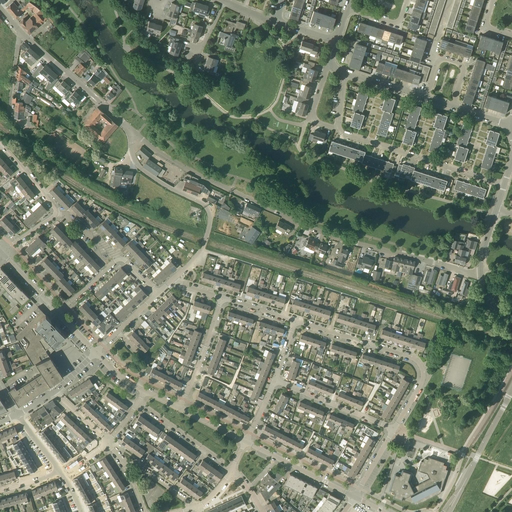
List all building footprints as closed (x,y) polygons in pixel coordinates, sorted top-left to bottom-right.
[(481,8),(483,2),(476,0),(474,0),(473,5),(481,8)] [(49,18),(44,13),(40,10),(37,7),(29,1),(26,4),(27,5),(25,6),(21,10),(22,12),(27,8),(29,6),(30,8),(33,10),(36,13),(33,15),(25,22),(23,19),(19,22),(29,34),(49,18)] [(141,10),(143,4),(134,1),(132,7),(131,7),(130,10),(136,12),(137,9),(141,10)] [(169,9),(178,12),(180,6),(181,6),(182,3),(176,1),(176,4),(172,3),(169,9)] [(11,13),(18,7),(13,2),(6,8),(11,13)] [(199,12),(202,4),(195,2),(195,3),(192,2),(189,11),(192,12),(193,11),(199,12)] [(422,12),(424,6),(415,3),(414,9),(422,12)] [(208,7),(208,6),(202,4),(199,12),(205,14),(205,16),(208,17),(210,8),(208,7)] [(304,9),(301,8),(293,5),(291,11),(299,14),(300,14),(302,15),(304,9)] [(479,14),(481,8),(473,5),(471,11),(479,14)] [(21,10),(20,10),(18,7),(11,13),(16,19),(20,15),(19,15),(22,12),(21,10)] [(176,18),(178,12),(169,9),(167,15),(171,16),(171,19),(177,21),(177,18),(176,18)] [(426,13),(422,12),(414,9),(412,15),(420,18),(424,19),(426,13)] [(298,20),(299,14),(291,11),(289,17),(298,20)] [(477,20),(479,14),(471,11),(469,18),(477,20)] [(16,19),(18,21),(25,15),(23,13),(16,19)] [(418,24),(420,18),(412,15),(410,21),(418,24)] [(475,26),(477,20),(469,18),(467,24),(475,26)] [(192,30),(200,32),(202,26),(202,23),(193,20),(192,23),(194,24),(192,30)] [(223,32),(238,37),(238,35),(231,33),(234,26),(235,26),(236,24),(232,22),(232,24),(229,23),(229,21),(226,20),(225,26),(223,32)] [(416,30),(418,24),(410,21),(408,27),(416,30)] [(153,32),(156,24),(149,22),(148,26),(145,25),(143,31),(146,32),(146,30),(153,32)] [(364,33),(367,24),(361,22),(358,31),(364,33)] [(156,24),(153,32),(159,34),(162,26),(156,24)] [(370,35),(373,26),(367,24),(364,33),(370,35)] [(473,32),(475,26),(467,24),(465,30),(473,32)] [(52,36),(59,29),(56,25),(48,32),(52,36)] [(376,37),(379,28),(373,26),(370,35),(376,37)] [(382,39),(385,30),(379,28),(376,37),(382,39)] [(192,30),(188,29),(187,31),(191,32),(190,36),(188,35),(187,39),(193,40),(193,42),(196,43),(197,39),(198,39),(200,32),(192,30)] [(388,41),(391,32),(385,30),(382,39),(381,42),(387,43),(388,41)] [(237,38),(238,37),(223,32),(223,33),(220,32),(216,43),(217,44),(220,37),(224,38),(225,38),(223,44),(226,45),(224,50),(234,53),(235,48),(231,47),(234,37),(237,38)] [(394,43),(397,34),(391,32),(388,41),(394,43)] [(397,34),(394,43),(400,44),(403,36),(397,34)] [(173,37),(170,36),(169,39),(173,40),(171,46),(180,49),(182,43),(181,43),(182,40),(173,37)] [(446,50),(449,41),(442,39),(440,48),(446,50)] [(305,50),(307,43),(302,41),(300,45),(298,44),(296,50),(299,52),(304,53),(305,50)] [(452,52),(455,43),(449,41),(446,50),(452,52)] [(499,55),(503,42),(499,41),(496,51),(495,53),(499,55)] [(26,60),(34,51),(29,47),(24,42),(21,45),(26,50),(21,56),(25,61),(26,60)] [(307,43),(305,50),(310,52),(311,52),(313,45),(313,46),(313,45),(307,43)] [(458,54),(460,45),(455,43),(452,52),(458,54)] [(311,52),(310,52),(310,53),(316,54),(315,57),(318,58),(320,52),(317,51),(318,47),(313,46),(313,45),(311,52)] [(464,56),(466,47),(460,45),(458,54),(464,56)] [(169,53),(168,52),(167,55),(176,58),(177,55),(178,56),(180,49),(171,46),(169,53)] [(466,47),(464,56),(470,58),(473,49),(466,47)] [(91,56),(85,49),(84,48),(77,56),(82,60),(79,63),(80,64),(75,70),(80,74),(88,66),(85,63),(91,56)] [(34,62),(39,57),(40,57),(34,51),(26,60),(29,63),(32,60),(34,62)] [(420,63),(422,58),(411,55),(408,54),(407,58),(410,59),(420,63)] [(206,63),(215,66),(217,59),(218,60),(219,57),(213,55),(212,58),(208,57),(206,63)] [(486,66),(484,66),(485,62),(477,59),(475,65),(483,68),(494,71),(496,66),(487,64),(486,66)] [(28,65),(26,67),(20,62),(17,65),(18,65),(24,70),(26,72),(27,73),(31,68),(28,65)] [(382,73),(385,64),(379,62),(376,71),(382,73)] [(388,75),(391,66),(392,64),(386,62),(385,64),(382,73),(388,75)] [(213,72),(215,66),(206,63),(204,69),(205,69),(204,72),(213,75),(214,72),(213,72)] [(41,64),(32,75),(34,78),(41,73),(45,77),(51,70),(45,65),(44,67),(41,64)] [(313,69),(314,66),(308,64),(305,73),(309,74),(308,74),(316,76),(317,71),(313,69)] [(25,76),(27,73),(26,72),(24,70),(18,65),(16,74),(23,75),(25,76)] [(482,74),(483,68),(475,65),(473,71),(482,74)] [(394,77),(397,68),(391,66),(388,75),(394,77)] [(100,81),(105,77),(107,75),(99,67),(87,81),(93,86),(98,80),(100,81)] [(400,79),(403,70),(397,68),(394,77),(400,79)] [(51,70),(45,77),(49,81),(46,88),(49,90),(58,79),(56,77),(57,75),(51,70)] [(406,81),(409,72),(403,70),(400,79),(406,81)] [(480,80),(482,74),(473,71),(471,77),(480,80)] [(412,82),(415,74),(409,72),(406,81),(412,82)] [(23,75),(16,74),(15,80),(23,81),(24,82),(27,85),(30,81),(32,82),(34,80),(32,78),(30,80),(25,76),(23,75)] [(314,82),(316,76),(308,74),(307,79),(304,78),(303,81),(309,83),(309,80),(314,82)] [(412,82),(418,84),(420,81),(421,77),(421,76),(415,74),(412,82)] [(478,86),(480,80),(471,77),(469,83),(478,86)] [(14,89),(21,90),(23,83),(24,83),(24,82),(23,81),(15,80),(14,89)] [(511,89),(511,85),(511,82),(504,80),(502,86),(511,89)] [(60,91),(67,84),(63,81),(61,83),(59,81),(54,86),(57,88),(60,91)] [(303,91),(310,93),(312,87),(308,86),(309,83),(303,81),(302,84),(300,90),(303,91)] [(476,92),(478,86),(469,83),(467,89),(476,92)] [(66,96),(70,91),(68,89),(70,87),(67,84),(60,91),(64,94),(66,96)] [(118,84),(116,86),(114,84),(111,87),(110,86),(108,89),(110,91),(105,97),(110,100),(115,94),(117,96),(123,90),(120,88),(121,87),(118,84)] [(368,97),(369,91),(360,88),(358,94),(368,97)] [(474,98),(476,92),(467,89),(465,95),(474,98)] [(309,99),(310,93),(303,91),(300,90),(297,98),(303,100),(304,97),(309,99)] [(70,104),(78,94),(75,91),(73,93),(70,91),(66,96),(64,98),(70,104)] [(29,105),(32,98),(25,94),(21,100),(29,105)] [(77,106),(78,107),(82,102),(80,100),(82,97),(78,94),(70,104),(74,107),(75,105),(77,106)] [(366,102),(368,97),(358,94),(356,99),(366,102)] [(472,104),(474,98),(465,95),(463,101),(472,104)] [(505,101),(502,111),(506,113),(507,110),(509,111),(511,101),(511,96),(507,95),(505,101)] [(394,102),(395,102),(396,99),(386,96),(386,97),(383,96),(383,99),(385,100),(384,103),(394,106),(393,106),(394,102)] [(51,107),(52,105),(40,97),(40,98),(39,100),(51,107)] [(297,98),(295,97),(294,100),(298,102),(296,107),(306,110),(308,105),(302,103),(303,100),(297,98)] [(364,108),(366,102),(356,99),(354,105),(364,108)] [(22,103),(15,102),(15,103),(15,111),(24,112),(28,112),(28,116),(33,116),(32,122),(32,123),(36,125),(37,120),(37,115),(33,114),(30,113),(31,107),(26,104),(25,106),(22,106),(22,103)] [(382,110),(384,110),(391,112),(392,110),(392,109),(393,106),(394,106),(384,103),(383,106),(380,105),(380,108),(382,108),(382,110)] [(422,107),(420,107),(412,104),(410,110),(420,113),(422,107)] [(353,111),(355,112),(362,114),(364,108),(354,105),(353,111)] [(80,126),(96,140),(98,137),(104,142),(118,126),(104,113),(97,107),(80,126)] [(305,116),(306,110),(296,107),(295,112),(297,113),(305,116)] [(394,113),(391,112),(384,110),(382,116),(392,119),(394,113)] [(418,119),(420,113),(410,110),(408,116),(418,119)] [(25,116),(28,116),(28,112),(24,112),(15,111),(14,118),(25,119),(25,116)] [(365,115),(362,114),(355,112),(354,115),(355,115),(354,119),(353,118),(363,122),(364,118),(366,119),(366,117),(364,116),(365,115)] [(446,123),(445,122),(446,119),(447,119),(448,116),(438,113),(438,114),(435,113),(435,116),(437,116),(436,120),(446,123)] [(390,125),(392,119),(382,116),(381,122),(390,125)] [(416,125),(418,119),(408,116),(407,122),(416,125)] [(352,122),(350,125),(360,128),(361,127),(363,128),(364,126),(361,125),(363,122),(353,118),(353,119),(352,122)] [(436,127),(443,129),(444,126),(445,123),(446,123),(436,120),(435,123),(432,122),(432,124),(434,125),(434,126),(436,127)] [(472,130),(474,124),(464,121),(462,127),(472,130)] [(388,131),(390,125),(381,122),(379,128),(388,131)] [(414,131),(416,125),(407,122),(405,128),(407,129),(414,131)] [(446,130),(443,129),(436,127),(434,133),(444,136),(446,130)] [(470,136),(472,130),(462,127),(460,133),(470,136)] [(386,137),(388,131),(379,128),(377,134),(386,137)] [(417,132),(414,131),(407,129),(406,132),(407,132),(406,135),(405,135),(415,138),(416,135),(418,136),(419,134),(416,133),(417,132)] [(488,136),(498,139),(497,139),(498,136),(499,136),(500,133),(490,129),(490,131),(487,130),(487,132),(489,133),(488,136)] [(318,139),(320,132),(315,130),(313,135),(311,134),(309,140),(312,141),(317,142),(318,139)] [(320,132),(318,139),(323,141),(322,144),(325,145),(327,139),(325,138),(326,134),(320,132)] [(442,142),(444,136),(434,133),(433,139),(442,142)] [(468,142),(470,136),(460,133),(459,139),(468,142)] [(405,135),(405,136),(404,139),(403,142),(412,145),(413,144),(415,145),(416,142),(414,142),(415,138),(405,135)] [(495,146),(496,143),(497,139),(498,140),(498,139),(488,136),(487,140),(485,139),(484,141),(486,142),(486,143),(488,144),(495,146)] [(440,148),(442,142),(433,139),(431,145),(440,148)] [(466,148),(466,147),(468,142),(459,139),(457,145),(459,145),(466,148)] [(337,152),(340,143),(338,143),(339,140),(336,140),(336,142),(332,141),(329,151),(330,150),(333,151),(333,152),(336,153),(336,152),(337,152)] [(343,154),(344,155),(347,145),(345,145),(345,143),(343,142),(342,144),(340,143),(337,152),(340,153),(339,154),(343,155),(343,154)] [(349,146),(347,145),(344,155),(346,155),(346,156),(349,157),(350,156),(351,157),(354,148),(351,147),(352,145),(350,144),(349,146)] [(498,147),(495,146),(488,144),(486,150),(496,153),(498,147)] [(438,154),(440,148),(431,145),(429,151),(438,154)] [(457,152),(467,155),(468,152),(470,153),(471,150),(468,150),(469,148),(466,147),(466,148),(459,145),(458,148),(459,149),(458,152),(457,152)] [(147,160),(151,154),(142,146),(137,152),(145,158),(141,163),(143,165),(142,166),(156,176),(157,175),(161,168),(163,165),(158,162),(156,165),(148,159),(147,160)] [(356,160),(357,160),(360,150),(358,149),(359,147),(356,146),(356,148),(354,148),(351,157),(353,157),(353,158),(356,159),(356,160)] [(360,150),(357,160),(359,161),(359,160),(362,161),(365,154),(366,152),(365,151),(365,149),(363,148),(362,150),(360,150)] [(494,158),(496,153),(486,150),(485,156),(494,158)] [(454,159),(462,161),(464,162),(465,161),(467,161),(468,159),(466,158),(467,155),(457,152),(456,156),(454,159)] [(103,162),(105,159),(94,153),(92,157),(103,162)] [(367,165),(371,156),(365,154),(362,161),(362,163),(367,165)] [(373,167),(377,158),(371,156),(367,165),(373,167)] [(492,164),(494,158),(485,156),(483,161),(492,164)] [(379,169),(382,160),(377,158),(373,167),(379,169)] [(385,171),(388,162),(382,160),(379,169),(385,171)] [(490,170),(492,164),(483,161),(481,167),(490,170)] [(0,169),(3,173),(9,167),(5,162),(0,166),(0,169)] [(396,166),(393,165),(394,164),(388,162),(385,171),(394,174),(396,166)] [(406,175),(409,166),(403,164),(403,165),(399,164),(397,171),(400,173),(399,176),(405,178),(406,175)] [(409,166),(406,175),(412,177),(411,180),(411,179),(413,179),(416,170),(414,170),(415,168),(409,166)] [(7,177),(13,172),(9,167),(3,173),(1,175),(0,175),(0,178),(2,177),(5,175),(7,177)] [(122,172),(123,170),(122,170),(123,168),(115,167),(114,175),(116,175),(116,179),(120,180),(120,184),(121,184),(122,179),(122,172)] [(418,181),(419,181),(422,172),(420,172),(420,169),(418,169),(417,171),(416,170),(413,179),(415,180),(415,181),(418,182),(418,181)] [(127,184),(131,185),(133,172),(123,170),(122,172),(122,179),(121,184),(120,184),(120,188),(127,189),(127,184)] [(426,183),(429,174),(426,174),(427,172),(425,171),(424,173),(422,172),(419,181),(422,182),(421,183),(425,184),(425,183),(426,183)] [(431,185),(432,186),(435,177),(433,176),(434,174),(431,173),(431,175),(429,174),(426,183),(428,184),(428,185),(431,186),(431,185)] [(10,182),(12,186),(14,188),(17,185),(23,180),(19,175),(10,182)] [(439,188),(442,179),(440,178),(440,176),(438,175),(437,177),(435,177),(432,186),(435,186),(435,187),(438,188),(438,187),(439,188)] [(441,189),(444,190),(448,181),(446,180),(447,178),(445,177),(444,179),(442,179),(439,188),(442,189),(441,189)] [(57,183),(59,180),(57,178),(52,183),(55,186),(49,192),(54,196),(60,190),(62,188),(57,183)] [(189,182),(189,180),(184,178),(183,181),(185,182),(182,190),(187,192),(187,190),(188,190),(188,189),(189,190),(191,186),(188,185),(189,183),(189,182)] [(21,190),(27,185),(23,180),(17,185),(21,190)] [(189,183),(188,185),(191,186),(189,190),(188,189),(188,190),(187,190),(187,192),(191,193),(193,190),(194,191),(195,188),(196,188),(198,183),(190,180),(189,183)] [(460,191),(463,182),(457,180),(454,189),(460,191)] [(191,193),(197,196),(198,196),(200,191),(208,195),(210,192),(204,185),(198,182),(198,183),(196,188),(195,188),(194,191),(193,190),(191,193)] [(466,193),(469,184),(463,182),(460,191),(466,193)] [(472,195),(475,186),(469,184),(466,193),(472,195)] [(18,193),(20,196),(22,198),(25,195),(31,190),(27,185),(21,190),(18,193)] [(477,197),(480,187),(475,186),(472,195),(477,197)] [(480,187),(477,197),(483,199),(486,189),(480,187)] [(31,190),(25,195),(29,200),(35,195),(31,190)] [(67,190),(63,194),(60,190),(54,196),(58,200),(68,191),(67,190)] [(62,205),(68,199),(64,196),(69,192),(68,191),(58,200),(62,205)] [(215,204),(217,201),(208,196),(206,200),(215,204)] [(68,199),(62,205),(66,209),(72,204),(68,199)] [(75,212),(88,200),(87,199),(84,201),(85,201),(80,205),(77,202),(71,207),(75,212)] [(82,207),(87,203),(87,204),(90,200),(89,199),(88,200),(75,212),(80,216),(81,215),(85,211),(82,207)] [(244,211),(257,217),(261,209),(247,203),(244,211)] [(37,208),(42,214),(47,210),(41,204),(37,208)] [(42,214),(37,208),(33,205),(30,208),(29,207),(28,208),(38,218),(42,214)] [(33,223),(38,218),(28,208),(27,209),(31,213),(28,217),(33,223)] [(87,209),(85,211),(81,215),(85,219),(95,210),(95,209),(90,213),(87,209)] [(90,224),(95,218),(92,215),(96,211),(95,210),(85,219),(90,224)] [(100,221),(102,220),(95,212),(93,214),(100,221)] [(10,222),(14,218),(16,216),(15,215),(13,217),(3,226),(7,231),(13,225),(10,222)] [(13,217),(12,216),(8,220),(5,216),(0,220),(0,223),(3,226),(13,217)] [(29,227),(33,223),(28,217),(23,221),(29,227)] [(95,218),(90,224),(94,228),(100,223),(95,218)] [(110,226),(114,222),(116,220),(115,219),(113,221),(103,231),(107,235),(113,229),(110,226)] [(103,231),(113,221),(113,220),(108,224),(105,221),(99,226),(103,231)] [(236,225),(243,228),(241,232),(242,233),(243,229),(247,231),(248,228),(250,229),(252,226),(238,221),(236,225)] [(284,230),(288,232),(292,227),(288,225),(287,225),(279,221),(275,228),(283,233),(284,230)] [(13,225),(7,231),(12,235),(15,232),(17,234),(22,230),(15,223),(13,225)] [(54,235),(60,230),(56,225),(50,231),(54,235)] [(112,239),(122,230),(124,228),(123,227),(117,233),(113,229),(107,235),(112,239)] [(54,244),(64,234),(60,230),(54,235),(52,238),(55,241),(53,243),(54,244)] [(124,236),(121,232),(123,231),(122,230),(112,239),(116,244),(122,238),(124,236)] [(249,230),(244,238),(252,244),(258,236),(249,230)] [(63,244),(69,238),(64,234),(54,244),(55,245),(60,241),(63,244)] [(476,238),(469,236),(466,247),(473,248),(476,238)] [(34,241),(44,251),(45,250),(42,248),(46,245),(44,242),(39,237),(34,241)] [(69,246),(73,243),(69,238),(63,244),(66,248),(62,252),(63,252),(67,248),(69,246)] [(122,238),(116,244),(120,248),(126,243),(122,238)] [(266,240),(263,238),(260,243),(264,245),(263,247),(269,250),(270,247),(269,246),(271,243),(266,240)] [(314,251),(317,243),(315,242),(315,240),(309,238),(305,246),(309,248),(308,249),(314,251)] [(455,262),(459,263),(463,249),(464,246),(459,244),(460,241),(454,240),(454,241),(452,248),(459,250),(458,254),(457,254),(455,262)] [(43,252),(44,251),(34,241),(30,245),(35,251),(39,248),(43,252)] [(73,243),(69,246),(70,247),(73,251),(79,245),(75,241),(73,243)] [(129,251),(135,245),(131,241),(125,246),(129,251)] [(143,244),(141,246),(137,243),(135,245),(129,251),(133,255),(144,245),(143,244)] [(292,245),(290,245),(287,243),(283,252),(288,255),(288,253),(292,245)] [(320,253),(324,254),(327,246),(321,243),(320,244),(317,243),(314,251),(320,253)] [(31,255),(35,251),(30,245),(25,249),(31,255)] [(73,259),(83,250),(79,245),(73,251),(71,253),(74,256),(72,258),(73,259)] [(144,245),(133,255),(138,259),(143,254),(140,250),(144,246),(144,245)] [(338,261),(344,262),(348,249),(342,247),(339,255),(337,260),(334,259),(332,266),(341,269),(342,266),(337,264),(338,261)] [(466,250),(463,249),(459,263),(465,265),(467,257),(465,256),(466,250)] [(79,262),(82,260),(88,254),(83,250),(73,259),(74,260),(76,258),(79,262)] [(151,253),(150,254),(146,257),(143,254),(138,259),(142,264),(152,254),(151,253)] [(82,268),(92,258),(88,254),(82,260),(85,263),(81,267),(82,268)] [(152,254),(142,264),(146,268),(152,263),(148,259),(153,255),(152,254)] [(359,259),(356,267),(360,268),(361,266),(369,269),(372,260),(369,259),(369,258),(363,256),(362,260),(359,259)] [(41,263),(45,267),(55,258),(54,257),(50,261),(47,257),(41,263)] [(392,269),(401,272),(405,259),(395,257),(393,262),(393,261),(386,260),(384,267),(391,269),(392,269)] [(55,258),(45,267),(49,272),(55,266),(52,263),(56,259),(55,258)] [(90,268),(96,263),(92,258),(82,268),(82,269),(87,265),(90,268)] [(166,266),(172,271),(176,267),(171,261),(172,261),(170,258),(168,260),(170,262),(166,266)] [(413,269),(414,262),(415,261),(405,259),(401,272),(410,274),(411,274),(413,269)] [(90,268),(94,272),(94,273),(100,267),(96,263),(90,268)] [(213,276),(211,275),(208,282),(214,284),(216,277),(217,274),(217,273),(218,269),(219,270),(220,265),(220,264),(216,263),(215,268),(216,269),(215,272),(214,272),(213,276)] [(161,267),(159,264),(158,265),(167,276),(172,271),(166,266),(163,269),(161,267)] [(53,276),(64,266),(63,265),(58,270),(55,266),(49,272),(53,276)] [(163,280),(167,276),(158,265),(157,266),(161,271),(157,274),(163,280)] [(62,276),(64,275),(60,271),(64,267),(64,266),(53,276),(58,280),(56,282),(62,276)] [(427,284),(432,268),(426,266),(421,282),(427,284)] [(230,273),(232,268),(229,267),(228,269),(226,268),(224,274),(226,275),(226,276),(229,277),(230,273)] [(116,272),(122,278),(127,274),(121,268),(116,272)] [(450,273),(438,269),(432,289),(442,292),(443,290),(445,290),(450,273)] [(374,271),(372,279),(378,280),(380,272),(374,271)] [(124,280),(122,278),(116,272),(112,276),(122,287),(123,285),(121,283),(124,280)] [(208,282),(211,275),(203,273),(201,280),(208,282)] [(159,284),(163,280),(157,274),(153,278),(159,284)] [(220,286),(222,279),(223,276),(217,274),(216,277),(214,284),(220,286)] [(422,277),(414,275),(411,274),(410,274),(407,288),(417,291),(422,277)] [(453,290),(458,275),(453,274),(448,288),(453,290)] [(14,297),(15,297),(21,290),(7,275),(1,282),(0,282),(0,281),(0,283),(14,297)] [(283,276),(279,275),(275,287),(274,291),(273,295),(271,302),(277,304),(279,297),(276,296),(277,292),(276,291),(278,286),(279,286),(280,283),(281,283),(283,276)] [(60,286),(71,277),(70,276),(65,280),(62,276),(56,282),(60,286)] [(121,287),(122,287),(112,276),(108,281),(113,286),(117,283),(121,287)] [(65,291),(70,285),(67,282),(72,278),(71,277),(60,286),(65,291)] [(228,280),(228,281),(226,288),(232,290),(234,282),(235,278),(229,277),(228,280)] [(467,280),(462,278),(458,291),(463,293),(467,280)] [(226,288),(228,281),(228,280),(222,279),(220,286),(226,288)] [(110,289),(113,286),(108,281),(103,285),(113,295),(114,294),(110,289)] [(234,282),(232,290),(238,292),(240,284),(234,282)] [(70,285),(65,291),(69,295),(75,290),(70,285)] [(112,296),(113,295),(103,285),(99,289),(105,295),(108,291),(112,296)] [(140,297),(142,300),(147,295),(141,289),(139,286),(134,291),(137,294),(140,297)] [(252,296),(254,289),(248,287),(246,294),(252,296)] [(21,289),(21,290),(15,297),(22,304),(29,297),(21,289)] [(100,299),(105,295),(99,289),(95,293),(100,299)] [(258,298),(260,291),(255,289),(254,289),(252,296),(258,298)] [(267,293),(261,291),(260,291),(258,298),(264,300),(267,293)] [(140,297),(137,294),(134,297),(129,293),(128,294),(135,301),(138,304),(142,300),(140,297)] [(271,302),(273,295),(269,294),(267,293),(264,300),(271,302)] [(134,308),(138,304),(135,301),(128,294),(132,299),(128,302),(131,305),(134,308)] [(168,298),(176,307),(179,305),(175,301),(177,300),(172,294),(168,298)] [(279,297),(277,304),(283,306),(285,299),(279,297)] [(297,308),(300,299),(295,297),(294,300),(293,299),(291,306),(297,308)] [(174,309),(176,307),(168,298),(164,302),(169,307),(171,306),(174,309)] [(300,302),(301,299),(300,299),(297,308),(304,310),(306,303),(300,302)] [(131,305),(128,302),(125,305),(121,301),(120,302),(126,309),(129,312),(134,308),(131,305)] [(125,316),(129,312),(126,309),(120,302),(119,303),(123,307),(119,310),(122,313),(125,316)] [(167,309),(169,307),(164,302),(160,306),(168,314),(171,312),(167,309)] [(83,313),(89,307),(85,303),(79,308),(83,313)] [(310,312),(312,305),(306,303),(304,310),(310,312)] [(201,315),(202,316),(205,316),(206,312),(208,313),(211,306),(205,304),(201,315)] [(16,305),(9,312),(12,315),(19,308),(16,305)] [(316,314),(318,307),(312,305),(310,312),(316,314)] [(87,317),(97,307),(97,306),(92,310),(89,307),(83,313),(87,317)] [(166,317),(168,314),(160,306),(156,310),(161,315),(163,313),(166,317)] [(92,321),(97,316),(94,312),(98,308),(97,307),(87,317),(92,321)] [(324,309),(323,309),(318,307),(316,314),(322,316),(324,309)] [(347,312),(348,309),(345,308),(344,311),(342,315),(338,313),(336,320),(342,322),(344,315),(345,316),(347,312)] [(324,309),(322,316),(328,318),(331,311),(324,309)] [(121,320),(125,316),(122,313),(119,310),(115,314),(121,320)] [(159,317),(161,315),(156,310),(152,313),(160,322),(163,320),(159,317)] [(63,341),(67,337),(65,335),(55,325),(54,326),(50,321),(51,320),(42,311),(40,313),(16,336),(30,360),(33,365),(36,364),(50,357),(49,355),(63,341)] [(116,324),(118,322),(109,313),(105,318),(102,320),(96,325),(98,327),(105,335),(116,325),(116,324)] [(158,324),(160,322),(152,313),(148,317),(153,323),(155,321),(158,324)] [(348,324),(351,317),(345,316),(344,315),(342,322),(348,324)] [(96,326),(96,325),(102,320),(97,316),(92,321),(96,326)] [(369,319),(368,323),(363,321),(361,328),(367,330),(371,316),(370,316),(369,319)] [(371,316),(367,330),(373,332),(375,325),(372,324),(373,320),(372,320),(373,316),(371,316)] [(355,326),(357,319),(351,317),(348,324),(355,326)] [(361,328),(363,321),(357,319),(355,326),(361,328)] [(396,330),(395,333),(392,340),(398,342),(401,335),(403,328),(400,327),(399,330),(396,330)] [(194,332),(189,331),(186,329),(185,332),(188,333),(199,337),(201,332),(195,330),(194,332)] [(386,338),(389,331),(382,329),(380,337),(386,338)] [(408,333),(409,330),(407,329),(406,332),(405,332),(404,336),(401,335),(398,342),(405,344),(407,337),(408,333)] [(133,340),(141,332),(139,330),(136,333),(134,331),(129,336),(133,340)] [(392,340),(395,333),(389,331),(386,338),(392,340)] [(136,344),(142,339),(140,337),(143,334),(141,332),(133,340),(136,344)] [(199,337),(188,333),(187,336),(191,338),(191,340),(197,343),(199,337)] [(414,335),(413,339),(411,346),(417,348),(419,341),(420,337),(417,336),(414,335)] [(307,337),(305,342),(304,346),(303,349),(306,350),(307,347),(310,348),(312,344),(313,339),(307,337)] [(411,346),(413,339),(407,337),(405,344),(411,346)] [(140,348),(149,340),(147,338),(143,341),(142,339),(136,344),(140,348)] [(217,343),(224,346),(226,340),(219,338),(217,343)] [(149,340),(140,348),(144,352),(149,347),(147,345),(151,342),(149,340)] [(184,344),(174,340),(173,343),(185,347),(187,348),(187,351),(193,353),(195,348),(184,344)] [(320,340),(318,346),(316,350),(315,353),(318,354),(319,351),(323,352),(326,342),(320,340)] [(423,350),(425,343),(419,341),(417,348),(423,350)] [(222,351),(224,346),(217,343),(215,349),(222,351)] [(150,373),(149,374),(154,377),(160,366),(167,352),(168,350),(164,345),(160,348),(163,352),(157,365),(155,369),(149,366),(145,372),(146,372),(146,371),(150,373)] [(341,357),(342,354),(344,348),(338,346),(336,352),(335,355),(340,356),(341,357)] [(213,355),(219,357),(222,351),(215,349),(213,355)] [(266,357),(273,359),(275,353),(269,351),(266,357)] [(192,358),(181,354),(180,357),(184,359),(183,361),(182,361),(181,364),(189,366),(190,364),(192,358)] [(223,362),(222,362),(222,361),(225,362),(226,362),(226,360),(223,358),(219,357),(213,355),(211,360),(217,363),(220,364),(222,364),(223,362)] [(41,373),(42,372),(48,368),(55,364),(50,357),(36,364),(41,373)] [(270,365),(273,359),(266,357),(264,362),(270,365)] [(220,364),(217,363),(211,360),(209,366),(215,368),(218,369),(220,364)] [(268,371),(270,365),(264,362),(260,361),(257,360),(256,362),(259,363),(258,367),(262,368),(268,371)] [(297,368),(299,362),(295,361),(293,360),(291,366),(297,368)] [(0,365),(2,370),(9,368),(7,362),(0,364),(0,365)] [(48,368),(57,381),(63,377),(55,364),(48,368)] [(14,370),(13,369),(17,367),(16,365),(12,366),(9,368),(2,370),(4,376),(11,374),(10,371),(14,370)] [(162,367),(160,366),(154,377),(159,379),(162,373),(160,372),(162,367)] [(213,374),(215,368),(209,366),(207,372),(213,374)] [(299,375),(300,371),(301,369),(297,368),(291,366),(289,372),(296,374),(299,375)] [(50,385),(57,381),(48,368),(42,372),(50,385)] [(266,376),(268,371),(262,368),(261,370),(258,369),(256,373),(259,374),(266,376)] [(164,382),(169,371),(167,370),(164,374),(162,373),(159,379),(164,382)] [(169,384),(172,378),(170,377),(172,372),(169,371),(164,382),(169,384)] [(44,390),(50,385),(42,372),(41,373),(35,376),(44,390)] [(296,374),(289,372),(287,378),(293,380),(294,380),(296,374)] [(182,383),(180,382),(184,375),(181,373),(179,376),(174,387),(179,389),(182,383)] [(263,382),(266,376),(259,374),(257,379),(263,382)] [(174,387),(179,376),(176,375),(174,379),(172,378),(169,384),(174,387)] [(38,394),(44,390),(35,376),(29,381),(38,394)] [(84,382),(88,388),(93,384),(89,378),(84,382)] [(325,393),(330,380),(328,379),(324,378),(323,381),(321,385),(319,390),(325,393)] [(400,384),(406,387),(409,382),(403,378),(400,384)] [(257,379),(256,382),(249,379),(248,382),(261,388),(263,382),(257,379)] [(334,385),(331,384),(332,381),(330,380),(325,393),(331,395),(333,389),(332,389),(334,385)] [(31,398),(38,394),(29,381),(23,385),(31,398)] [(83,391),(88,388),(84,382),(79,385),(83,391)] [(259,393),(261,388),(248,382),(247,385),(254,388),(253,391),(259,393)] [(406,387),(400,384),(396,389),(402,392),(406,387)] [(25,402),(31,398),(23,385),(16,389),(15,386),(25,402)] [(78,394),(83,391),(79,385),(74,388),(78,394)] [(18,406),(25,402),(15,386),(8,390),(18,406)] [(402,392),(396,389),(393,387),(391,390),(390,392),(393,394),(399,398),(402,392)] [(78,394),(74,388),(69,392),(72,398),(75,396),(76,399),(77,398),(79,401),(81,400),(79,397),(78,394)] [(259,393),(253,391),(250,397),(257,399),(259,393)] [(104,398),(106,399),(104,402),(105,402),(103,405),(105,406),(107,403),(107,404),(109,401),(113,396),(108,392),(104,398)] [(203,401),(206,395),(203,394),(199,392),(196,398),(203,401)] [(285,402),(288,397),(282,394),(279,399),(285,402)] [(396,403),(399,398),(393,394),(390,400),(396,403)] [(209,404),(212,398),(206,395),(203,401),(209,404)] [(118,399),(113,396),(109,401),(114,405),(118,399)] [(215,408),(218,402),(213,399),(212,398),(209,404),(215,408)] [(118,408),(123,403),(118,399),(114,405),(118,408)] [(282,408),(285,402),(279,399),(276,405),(282,408)] [(54,420),(55,419),(54,417),(57,414),(58,415),(62,411),(55,405),(56,404),(53,400),(44,406),(47,410),(49,413),(54,420)] [(393,409),(396,403),(390,400),(387,405),(393,409)] [(81,407),(85,411),(90,406),(86,402),(81,407)] [(96,404),(94,402),(92,404),(90,406),(85,411),(90,415),(94,410),(93,409),(95,407),(94,406),(96,404)] [(224,405),(220,403),(218,402),(215,408),(221,411),(224,405)] [(114,415),(114,416),(116,417),(119,412),(120,413),(121,411),(124,412),(128,406),(123,403),(118,408),(117,411),(115,413),(115,414),(114,415)] [(304,410),(302,414),(305,415),(305,414),(308,415),(309,412),(310,412),(312,407),(306,404),(304,410)] [(227,414),(230,408),(224,405),(221,411),(227,414)] [(288,414),(289,411),(286,410),(282,408),(276,405),(273,410),(279,414),(281,410),(288,414)] [(390,414),(393,409),(387,405),(384,411),(390,414)] [(49,413),(47,410),(44,406),(37,410),(41,416),(42,417),(44,421),(46,424),(47,425),(54,420),(49,413)] [(245,411),(246,407),(244,406),(242,410),(241,409),(240,413),(237,411),(234,417),(240,420),(243,414),(245,411)] [(234,417),(237,411),(230,408),(227,414),(234,417)] [(317,420),(319,416),(321,417),(324,412),(318,409),(315,415),(314,418),(316,419),(317,420)] [(37,419),(41,416),(37,410),(30,415),(34,420),(33,420),(38,427),(39,429),(46,424),(44,421),(40,424),(37,419)] [(94,420),(99,414),(94,410),(90,415),(94,420)] [(387,419),(390,414),(384,411),(381,416),(387,419)] [(65,424),(70,419),(65,414),(61,419),(65,424)] [(98,424),(103,419),(99,414),(94,420),(98,424)] [(243,414),(240,420),(246,423),(249,418),(243,414)] [(331,429),(336,417),(330,414),(326,423),(330,425),(328,428),(331,429)] [(140,425),(145,419),(140,415),(135,422),(138,424),(134,429),(131,427),(129,429),(132,431),(135,433),(137,430),(138,428),(140,425)] [(119,420),(116,417),(114,416),(112,418),(110,420),(107,423),(103,428),(107,432),(112,427),(110,425),(112,423),(114,421),(116,423),(119,420)] [(339,424),(342,419),(336,417),(331,429),(333,430),(334,427),(338,428),(339,424)] [(70,419),(65,424),(69,428),(70,428),(74,423),(70,419)] [(103,428),(107,423),(103,419),(98,424),(103,428)] [(140,425),(145,429),(150,422),(145,419),(140,425)] [(342,434),(347,421),(342,419),(339,424),(342,426),(341,429),(341,430),(340,433),(342,434)] [(61,428),(63,425),(58,420),(54,424),(57,428),(59,430),(61,428)] [(269,435),(271,429),(274,425),(275,422),(273,421),(271,424),(269,427),(265,426),(262,432),(269,435)] [(347,421),(342,434),(345,435),(346,432),(347,432),(348,428),(351,429),(354,424),(347,421)] [(150,433),(155,426),(150,422),(145,429),(150,433)] [(68,435),(70,436),(79,427),(74,423),(70,428),(69,428),(67,430),(70,433),(68,435)] [(12,425),(7,428),(11,435),(16,433),(12,425)] [(155,426),(150,433),(148,435),(150,436),(156,440),(162,431),(160,429),(155,426)] [(363,432),(372,437),(375,431),(367,426),(363,432)] [(78,436),(83,431),(79,427),(70,436),(72,438),(74,436),(76,438),(78,436)] [(7,428),(2,430),(6,438),(11,435),(7,428)] [(47,428),(40,433),(43,437),(50,432),(47,428)] [(132,431),(129,429),(128,428),(124,434),(130,439),(132,437),(134,434),(131,433),(132,431)] [(278,432),(277,432),(272,429),(272,430),(271,429),(269,435),(275,438),(278,432)] [(83,440),(88,435),(83,431),(78,436),(83,440)] [(303,445),(299,443),(305,432),(302,431),(300,435),(299,438),(297,442),(294,448),(300,451),(303,445)] [(50,432),(43,437),(46,441),(53,436),(50,432)] [(281,441),(284,435),(278,432),(275,438),(281,441)] [(154,445),(157,447),(158,445),(163,449),(165,447),(167,444),(172,438),(166,434),(161,442),(158,440),(154,445)] [(88,435),(83,440),(78,445),(76,447),(81,453),(84,450),(83,449),(80,447),(83,444),(86,446),(92,439),(88,435)] [(288,444),(291,438),(284,435),(281,441),(288,444)] [(53,436),(46,441),(49,445),(56,440),(53,436)] [(125,446),(130,439),(128,438),(125,436),(120,443),(125,446)] [(366,442),(372,446),(375,440),(369,437),(366,442)] [(172,448),(176,441),(172,438),(167,444),(172,448)] [(294,448),(297,442),(294,440),(291,438),(288,444),(294,448)] [(130,450),(135,443),(130,439),(125,446),(130,450)] [(21,440),(13,444),(16,449),(24,444),(21,440)] [(56,440),(49,445),(52,449),(59,444),(56,440)] [(177,451),(181,445),(176,441),(172,448),(170,450),(173,452),(170,457),(172,458),(173,456),(175,454),(177,451)] [(369,451),(372,446),(366,442),(365,444),(363,448),(369,451)] [(135,453),(140,447),(135,443),(130,450),(135,453)] [(312,457),(315,451),(317,447),(318,444),(316,443),(314,446),(313,445),(311,449),(308,447),(306,453),(312,457)] [(24,444),(16,449),(19,453),(26,449),(24,444)] [(59,444),(52,449),(56,453),(62,447),(59,444)] [(147,452),(149,453),(145,459),(150,462),(154,457),(155,454),(157,452),(159,450),(152,445),(151,445),(148,450),(147,452)] [(181,455),(186,448),(181,445),(177,451),(181,455)] [(62,447),(56,453),(59,458),(68,451),(64,446),(62,447)] [(140,447),(135,453),(140,457),(145,450),(140,447)] [(186,458),(191,452),(186,448),(181,455),(180,457),(182,459),(179,464),(181,465),(183,463),(185,461),(186,458)] [(365,456),(369,451),(363,448),(360,453),(365,456)] [(26,449),(19,453),(22,458),(29,454),(26,449)] [(68,451),(59,458),(63,463),(71,456),(68,451)] [(321,454),(318,452),(315,451),(312,457),(318,460),(321,454)] [(191,452),(186,458),(191,462),(196,455),(191,452)] [(365,456),(360,453),(356,458),(362,462),(365,456)] [(29,454),(22,458),(25,463),(32,458),(29,454)] [(324,463),(327,457),(321,454),(318,460),(324,463)] [(327,457),(324,463),(331,466),(335,458),(329,454),(327,457)] [(105,457),(99,461),(103,466),(108,462),(105,457)] [(155,466),(159,460),(154,457),(150,462),(155,466)] [(353,457),(352,459),(350,461),(354,463),(353,464),(359,467),(362,462),(356,458),(354,457),(353,457)] [(417,504),(438,494),(440,493),(441,490),(448,470),(446,469),(447,466),(443,464),(444,463),(444,462),(429,457),(429,458),(428,459),(425,458),(424,462),(422,461),(421,461),(418,471),(427,474),(430,479),(412,488),(410,482),(413,473),(403,470),(403,472),(399,471),(398,475),(396,474),(390,489),(391,489),(393,490),(392,493),(395,494),(394,496),(394,497),(417,504)] [(32,458),(25,463),(27,468),(35,463),(32,458)] [(160,470),(164,464),(159,460),(155,466),(160,470)] [(197,474),(199,475),(201,473),(203,470),(208,463),(203,460),(198,467),(201,469),(197,474)] [(108,462),(103,466),(106,471),(112,467),(108,462)] [(35,463),(27,468),(30,472),(38,468),(35,463)] [(213,467),(208,463),(203,470),(208,474),(213,467)] [(169,467),(166,465),(164,464),(160,470),(164,473),(169,467)] [(353,464),(352,467),(351,469),(350,469),(356,473),(359,467),(353,464)] [(353,478),(356,473),(350,469),(343,465),(342,469),(340,471),(347,475),(353,478)] [(13,467),(7,468),(10,479),(16,477),(13,467)] [(109,476),(115,472),(112,467),(106,471),(103,473),(105,475),(105,476),(104,476),(103,477),(104,479),(107,478),(109,476)] [(169,477),(173,471),(169,467),(164,473),(169,477)] [(213,477),(218,471),(213,467),(208,474),(213,477)] [(7,468),(1,470),(4,480),(10,479),(7,468)] [(178,475),(175,472),(173,471),(169,477),(174,480),(178,475)] [(211,484),(213,481),(214,482),(216,480),(218,481),(223,474),(218,471),(213,477),(211,480),(209,482),(211,484)] [(113,481),(119,477),(115,472),(109,476),(113,481)] [(274,485),(277,481),(268,473),(260,481),(266,486),(264,488),(263,489),(264,490),(266,489),(267,491),(269,494),(270,496),(275,491),(278,488),(275,485),(274,485)] [(290,487),(295,477),(295,476),(291,474),(291,475),(290,474),(290,473),(284,484),(287,486),(289,486),(290,487)] [(83,474),(74,479),(77,484),(86,479),(83,474)] [(116,486),(122,483),(119,477),(113,481),(116,486)] [(294,489),(299,479),(299,478),(296,477),(295,477),(290,487),(292,488),(293,489),(294,489)] [(183,488),(188,481),(185,480),(183,478),(178,484),(183,488)] [(86,479),(77,484),(80,490),(87,486),(89,485),(86,479)] [(299,491),(303,481),(304,481),(300,479),(299,479),(294,489),(296,490),(298,491),(299,491)] [(52,491),(58,489),(55,481),(49,484),(52,491)] [(193,485),(188,481),(183,488),(188,492),(193,485)] [(303,494),(308,483),(305,481),(304,481),(303,481),(299,491),(301,493),(301,492),(302,493),(303,494)] [(122,483),(116,486),(119,491),(125,487),(122,483)] [(308,496),(312,486),(313,485),(309,483),(309,484),(308,483),(303,494),(305,495),(307,495),(307,496),(308,496)] [(46,493),(52,491),(49,484),(43,486),(46,493)] [(193,485),(188,492),(193,495),(198,488),(193,485)] [(38,488),(41,495),(46,493),(43,486),(38,488)] [(87,486),(80,490),(82,494),(89,490),(87,486)] [(312,486),(308,496),(310,497),(311,498),(312,498),(317,487),(314,486),(313,486),(312,486)] [(35,498),(37,497),(41,495),(38,488),(32,490),(35,498)] [(202,492),(200,490),(198,488),(193,495),(198,499),(202,492)] [(89,490),(82,494),(84,499),(92,495),(89,490)] [(20,494),(22,501),(27,500),(28,500),(26,492),(20,494)] [(122,501),(130,498),(127,492),(120,495),(122,501)] [(274,497),(275,496),(278,501),(281,499),(280,497),(277,494),(275,492),(272,495),(274,497)] [(20,494),(14,496),(16,503),(22,501),(20,494)] [(326,498),(337,504),(340,501),(339,500),(340,499),(330,494),(328,497),(327,498),(326,498)] [(92,495),(84,499),(87,503),(94,499),(92,495)] [(241,495),(236,498),(240,508),(246,505),(241,495)] [(10,505),(16,503),(14,496),(8,497),(10,505)] [(4,507),(10,505),(8,497),(2,499),(4,507)] [(130,498),(122,501),(124,506),(132,503),(130,498)] [(236,498),(230,501),(235,511),(240,508),(236,498)] [(337,505),(337,504),(326,498),(325,501),(324,502),(323,502),(334,509),(336,505),(336,504),(337,505)] [(61,499),(53,502),(55,507),(63,504),(61,499)] [(270,509),(276,506),(273,500),(267,504),(270,509)] [(230,501),(224,503),(228,511),(231,511),(235,511),(230,501)] [(333,509),(334,509),(323,502),(321,505),(320,506),(328,511),(331,511),(333,510),(332,510),(333,509)] [(126,511),(134,509),(132,503),(124,506),(126,511)] [(228,511),(224,503),(219,506),(221,511),(228,511)]
